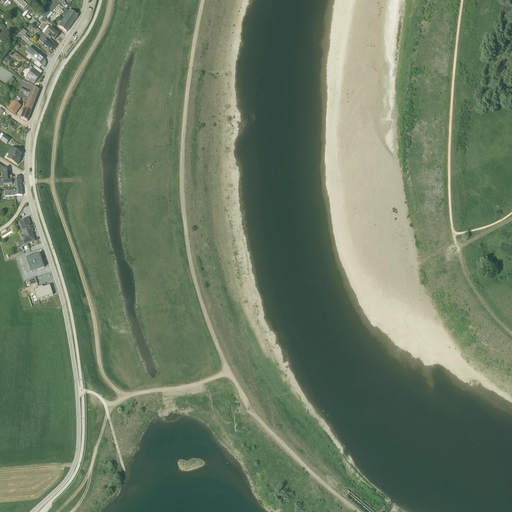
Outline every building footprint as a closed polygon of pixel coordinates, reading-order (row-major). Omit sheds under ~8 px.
[(18,0),(17,0),(14,4),(23,11),(27,7),(18,0)] [(54,0),(60,5),(65,11),(68,9),(66,7),(64,5),(65,4),(60,0),(54,0)] [(60,9),(62,8),(60,5),(56,2),(42,18),(44,20),(45,21),(46,21),(47,22),(52,17),(50,15),(58,7),(60,9)] [(68,13),(66,12),(62,17),(64,19),(58,29),(66,35),(77,19),(68,13)] [(33,21),(30,24),(36,30),(39,27),(33,21)] [(54,43),(59,37),(50,29),(49,30),(47,28),(41,35),(49,42),(51,40),(54,43)] [(27,34),(22,31),(19,35),(28,43),(30,41),(25,37),(27,34)] [(46,49),(52,54),(56,49),(41,35),(40,34),(35,39),(44,48),(46,50),(46,49)] [(44,62),(29,50),(25,55),(36,63),(33,66),(39,71),(42,68),(44,70),(45,68),(46,66),(45,64),(44,62)] [(29,70),(28,68),(26,71),(27,72),(23,77),(26,79),(26,80),(34,86),(41,77),(33,71),(32,71),(30,69),(29,70)] [(15,85),(17,82),(12,79),(8,84),(14,87),(15,85)] [(24,111),(31,113),(39,93),(32,90),(30,96),(20,91),(18,95),(28,100),(27,102),(24,111)] [(27,102),(28,100),(18,95),(13,103),(11,102),(6,111),(15,117),(21,109),(20,109),(22,107),(19,105),(19,103),(20,104),(21,102),(21,101),(22,101),(23,100),(27,102)] [(20,121),(27,124),(31,113),(24,111),(20,121)] [(16,125),(9,120),(6,125),(13,130),(16,125)] [(10,142),(4,138),(1,143),(7,147),(10,142)] [(22,157),(11,150),(7,156),(9,158),(7,162),(17,168),(20,163),(19,163),(21,161),(20,160),(22,157)] [(13,192),(21,191),(21,180),(12,181),(11,179),(7,179),(7,181),(0,181),(0,189),(4,189),(4,191),(13,190),(13,192)] [(4,191),(5,199),(7,199),(8,199),(9,199),(12,199),(13,198),(13,199),(14,199),(22,198),(21,191),(13,192),(13,190),(4,191)] [(22,248),(32,245),(35,244),(34,241),(32,235),(33,234),(29,221),(23,223),(18,224),(22,237),(22,238),(20,238),(22,243),(20,244),(22,248)] [(1,236),(3,240),(14,235),(12,230),(1,236)] [(44,270),(39,256),(26,261),(30,274),(44,270)] [(37,286),(35,280),(28,282),(30,288),(37,286)] [(40,292),(42,299),(49,298),(51,298),(51,297),(54,297),(51,286),(42,288),(43,292),(40,292)]
